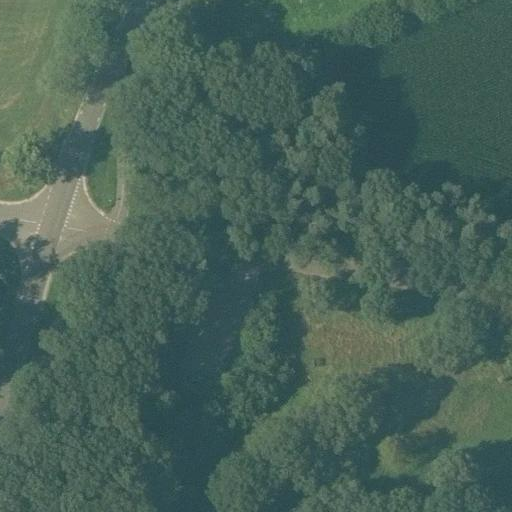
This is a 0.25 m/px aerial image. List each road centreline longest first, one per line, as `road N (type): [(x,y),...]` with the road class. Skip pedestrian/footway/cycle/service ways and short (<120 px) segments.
road 1 (unclassified): [(511,301),(52,226)]
road 2 (secondary): [(52,226),(75,147),(142,0)]
road 3 (secondary): [(0,417),(52,226)]
